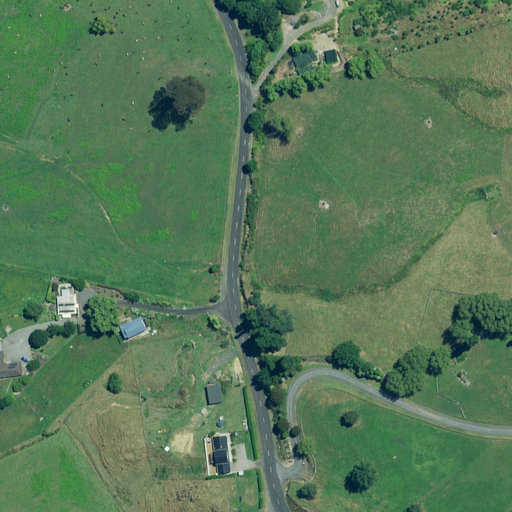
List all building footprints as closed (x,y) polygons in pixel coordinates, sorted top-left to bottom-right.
[(70,290),(63,290),(63,296),(58,296),(58,314),(64,314),(64,318),(72,317),(72,314),(76,314),(76,304),(77,304),(77,295),(70,295),(70,290)] [(121,328),(126,339),(129,337),(130,339),(150,329),(144,316),(121,328)] [(8,332),(5,328),(0,331),(0,336),(1,338),(8,332)] [(0,377),(24,375),(22,362),(5,364),(3,350),(0,349),(0,377)] [(215,443),(216,453),(208,454),(210,464),(218,463),(220,474),(231,472),(227,436),(214,438),(215,443)]
